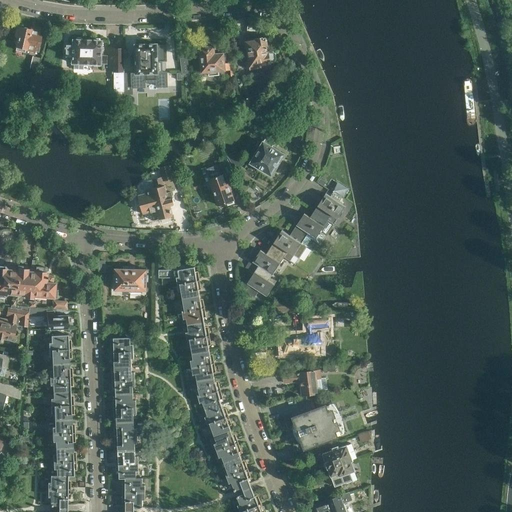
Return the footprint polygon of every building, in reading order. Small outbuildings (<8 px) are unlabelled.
[(15,46),(16,46),(15,50),(25,52),(26,50),(35,52),(36,48),(38,48),(38,47),(40,36),(38,35),(38,32),(30,30),(30,29),(28,29),(27,28),(25,27),(23,28),(20,27),(20,28),(17,27),(15,35),(17,35),(15,46)] [(74,59),(72,59),(72,64),(74,64),(74,65),(102,65),(102,63),(107,63),(107,55),(102,55),(102,40),(100,40),(99,38),(95,38),(94,39),(94,40),(83,39),(81,37),(77,37),(76,38),(76,39),(74,39),(74,45),(68,45),(66,47),(66,53),(68,55),(74,56),(74,59)] [(256,40),(246,42),(248,51),(245,52),(248,69),(261,67),(260,64),(274,62),(277,59),(276,53),(272,51),(269,51),(266,37),(256,39),(256,40)] [(162,71),(162,69),(162,60),(167,60),(166,45),(158,45),(158,43),(136,44),(136,55),(132,55),(132,66),(137,66),(137,73),(125,73),(125,91),(125,94),(133,94),(133,88),(145,88),(144,83),(144,82),(157,81),(157,86),(167,86),(167,71),(162,71)] [(202,72),(208,72),(209,76),(220,75),(220,71),(226,70),(230,70),(231,76),(234,76),(231,62),(225,62),(224,53),(215,53),(214,46),(208,46),(207,45),(203,45),(202,47),(200,47),(202,72)] [(124,47),(113,48),(113,71),(114,71),(114,92),(124,91),(124,72),(124,47)] [(39,58),(32,56),(29,68),(36,70),(39,58)] [(188,57),(180,58),(182,73),(190,72),(188,57)] [(50,99),(51,85),(40,84),(39,98),(50,99)] [(253,96),(241,99),(245,112),(257,109),(253,96)] [(267,136),(251,162),(272,175),(284,154),(272,147),(276,141),(267,136)] [(237,150),(227,156),(235,169),(244,164),(237,150)] [(182,157),(176,160),(180,170),(186,168),(182,157)] [(223,172),(231,169),(228,159),(220,162),(223,172)] [(147,193),(138,195),(143,214),(152,211),(154,220),(173,215),(170,205),(174,203),(171,192),(167,193),(165,185),(164,185),(163,181),(169,179),(171,188),(176,186),(175,178),(171,165),(160,167),(162,176),(162,177),(153,179),(155,187),(146,190),(147,193)] [(224,173),(210,178),(219,205),(226,202),(227,205),(234,203),(233,200),(234,200),(224,173)] [(315,210),(314,211),(327,219),(334,223),(345,206),(338,201),(341,196),(333,191),(330,195),(326,193),(318,205),(319,206),(316,211),(315,210)] [(297,225),(290,235),(307,246),(312,239),(321,245),(327,235),(320,231),(327,219),(314,211),(315,212),(311,217),(305,213),(297,225)] [(276,243),(272,248),(284,256),(296,264),(307,246),(290,235),(282,230),(274,242),(276,243)] [(253,262),(260,266),(273,275),(284,256),(272,248),(271,247),(270,248),(272,249),(268,254),(261,250),(253,262)] [(7,294),(16,294),(17,270),(6,269),(6,268),(5,266),(0,265),(0,294),(7,295),(7,294)] [(17,270),(16,294),(16,295),(33,297),(33,296),(35,271),(27,271),(27,267),(18,266),(17,270)] [(35,271),(33,296),(57,297),(57,290),(55,289),(55,282),(53,282),(54,278),(46,277),(47,272),(46,272),(46,267),(36,266),(36,268),(35,268),(35,271)] [(132,289),(132,290),(132,291),(133,291),(134,292),(136,292),(137,292),(138,292),(140,291),(141,290),(141,289),(147,290),(147,269),(134,269),(134,266),(124,266),(124,269),(116,269),(115,273),(114,275),(114,279),(115,280),(115,289),(132,289)] [(247,283),(250,284),(245,292),(254,298),(259,290),(267,296),(275,284),(269,280),(273,275),(260,266),(256,271),(255,271),(247,283)] [(177,277),(178,284),(199,280),(199,277),(198,273),(196,274),(195,267),(179,269),(178,269),(179,276),(177,277)] [(178,269),(159,269),(159,277),(165,277),(165,279),(171,279),(171,277),(177,277),(179,276),(178,269)] [(199,280),(178,284),(179,291),(182,290),(183,297),(200,294),(198,287),(201,287),(200,283),(199,280)] [(181,304),(183,312),(204,308),(203,301),(201,301),(200,294),(183,297),(184,304),(181,304)] [(54,300),(53,308),(67,309),(66,302),(54,300)] [(322,311),(321,300),(273,302),(274,313),(322,311)] [(0,338),(13,341),(16,324),(28,327),(28,317),(29,308),(29,307),(11,305),(10,307),(8,307),(6,316),(9,316),(8,319),(0,317),(0,338)] [(43,308),(29,308),(28,317),(43,317),(43,308)] [(67,328),(66,315),(54,316),(54,311),(53,308),(43,308),(43,317),(44,317),(44,320),(47,320),(47,329),(67,328)] [(204,308),(183,312),(184,319),(187,318),(188,324),(204,322),(203,315),(206,315),(205,310),(204,308)] [(283,337),(279,344),(284,350),(284,352),(318,350),(319,346),(321,345),(322,344),(323,343),(324,343),(323,341),(322,339),(320,338),(319,338),(317,333),(313,333),(313,328),(329,327),(329,319),(307,320),(307,328),(308,328),(308,334),(293,335),(283,335),(283,337)] [(186,332),(188,339),(209,336),(209,333),(208,328),(206,329),(204,322),(188,324),(189,332),(186,332)] [(48,342),(49,350),(68,349),(68,346),(70,346),(70,341),(68,341),(68,334),(51,335),(51,342),(48,342)] [(188,339),(189,346),(192,346),(193,352),(209,349),(208,343),(210,343),(209,336),(188,339)] [(111,345),(111,349),(114,349),(114,352),(134,351),(133,344),(131,344),(130,337),(114,338),(114,345),(111,345)] [(49,350),(49,357),(51,357),(52,363),(69,363),(69,356),(71,356),(71,351),(68,351),(68,349),(49,350)] [(194,359),(191,360),(193,367),(214,363),(213,356),(210,356),(209,349),(193,352),(194,359)] [(114,355),(112,355),(112,359),(114,359),(115,366),(132,365),(131,358),(134,358),(134,351),(114,352),(114,355)] [(0,354),(0,367),(6,369),(9,356),(0,354)] [(52,363),(52,370),(49,370),(50,377),(69,376),(69,374),(72,374),(72,369),(69,369),(69,363),(52,363)] [(214,363),(193,367),(194,374),(197,373),(199,382),(214,378),(213,370),(215,370),(215,365),(214,363)] [(112,373),(113,377),(115,377),(115,379),(135,379),(135,372),(132,372),(132,365),(115,366),(115,372),(112,373)] [(319,370),(300,373),(298,373),(283,374),(284,382),(299,380),(301,380),(302,395),(317,393),(317,392),(326,391),(325,377),(320,378),(319,370)] [(72,379),(69,379),(69,376),(50,377),(50,385),(53,385),(53,391),(70,390),(70,384),(72,384),(72,379)] [(197,389),(199,396),(218,390),(221,390),(220,387),(219,383),(216,384),(216,381),(215,382),(214,378),(199,382),(200,388),(197,389)] [(115,382),(113,383),(113,387),(116,387),(116,393),(133,393),(133,386),(135,386),(135,379),(115,379),(115,382)] [(0,408),(2,409),(6,395),(20,399),(21,387),(18,387),(7,384),(0,382),(0,408)] [(53,391),(53,398),(50,398),(51,406),(71,405),(70,402),(73,402),(73,397),(70,397),(70,390),(53,391)] [(218,390),(199,396),(200,402),(203,402),(205,409),(221,404),(220,400),(221,400),(220,397),(223,397),(221,390),(218,390)] [(114,401),(114,405),(116,405),(116,408),(136,407),(136,400),(133,400),(133,393),(116,393),(116,400),(114,401)] [(325,406),(294,418),(296,423),(292,424),(292,427),(292,430),(293,432),(294,435),(295,437),(296,440),(298,442),(300,444),(303,442),(305,448),(336,436),(343,433),(343,431),(343,428),(343,427),(342,424),(337,426),(332,413),(338,411),(337,409),(336,408),(335,406),(334,405),(332,403),(325,406)] [(221,404),(205,409),(208,416),(205,417),(207,423),(229,416),(226,409),(224,410),(221,404)] [(71,405),(51,406),(51,412),(54,413),(54,419),(71,419),(71,412),(73,412),(73,407),(71,407),(71,405)] [(136,407),(116,408),(117,411),(114,411),(114,415),(117,415),(117,422),(134,422),(134,414),(136,414),(136,407)] [(229,416),(207,423),(210,430),(213,429),(215,436),(231,430),(229,423),(231,422),(229,418),(229,416)] [(52,426),(52,434),(72,433),(72,430),(74,430),(74,425),(71,425),(71,419),(54,419),(54,426),(52,426)] [(115,429),(115,433),(118,433),(118,436),(137,435),(137,428),(135,428),(134,422),(117,422),(117,429),(115,429)] [(231,430),(215,436),(217,442),(215,443),(217,450),(238,442),(236,435),(233,436),(231,430)] [(72,433),(52,434),(52,441),(55,441),(55,447),(72,446),(72,440),(74,440),(74,435),(72,435),(72,433)] [(137,435),(118,436),(118,439),(115,439),(115,443),(118,443),(118,450),(135,449),(135,442),(138,442),(137,435)] [(238,442),(217,450),(219,456),(222,456),(225,462),(241,457),(238,450),(240,449),(238,442)] [(328,468),(328,469),(353,459),(350,451),(353,450),(350,443),(323,453),(325,461),(324,463),(326,467),(328,468)] [(53,454),(53,461),(73,461),(73,458),(75,457),(75,453),(73,453),(72,446),(55,447),(55,454),(53,454)] [(116,457),(116,461),(119,461),(119,464),(138,463),(138,456),(136,456),(135,449),(118,450),(118,456),(116,457)] [(241,457),(225,462),(227,468),(224,469),(227,476),(245,469),(248,469),(247,466),(245,462),(243,462),(241,457)] [(353,459),(328,469),(331,476),(335,486),(353,480),(350,472),(355,470),(352,460),(353,460),(353,459)] [(73,461),(53,461),(53,469),(56,468),(56,476),(67,476),(73,475),(73,468),(76,468),(75,463),(73,463),(73,461)] [(294,471),(291,462),(284,465),(286,471),(288,470),(290,473),(294,471)] [(138,463),(119,464),(119,466),(116,467),(117,471),(119,471),(119,478),(126,478),(137,478),(136,470),(139,470),(138,463)] [(245,469),(227,476),(230,483),(232,482),(235,492),(252,486),(248,478),(249,478),(248,476),(250,475),(248,471),(248,469),(245,469)] [(47,482),(48,490),(67,489),(67,487),(70,487),(70,482),(67,482),(67,476),(56,476),(50,476),(50,482),(47,482)] [(123,485),(123,489),(125,489),(125,491),(145,492),(145,484),(142,484),(142,478),(137,478),(126,478),(125,484),(123,485)] [(235,492),(237,496),(240,504),(238,505),(241,511),(259,504),(261,503),(259,497),(256,498),(255,495),(255,496),(252,486),(235,492)] [(67,489),(48,490),(48,496),(50,497),(50,505),(58,505),(58,508),(67,508),(67,499),(67,497),(70,497),(70,492),(67,492),(67,489)] [(125,494),(123,495),(123,499),(125,499),(125,501),(126,501),(126,506),(126,510),(134,511),(134,508),(142,507),(143,499),(145,499),(145,492),(125,491),(125,494)] [(341,495),(326,500),(312,505),(314,511),(316,511),(328,508),(329,511),(346,511),(344,503),(353,500),(350,492),(341,495)] [(259,504),(241,511),(240,511),(261,511),(264,510),(262,506),(261,503),(259,504)]
